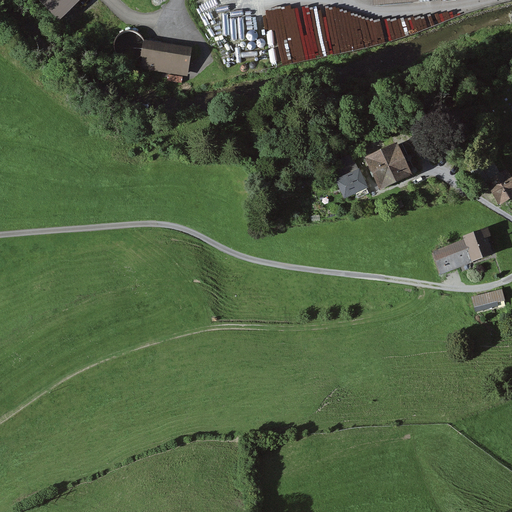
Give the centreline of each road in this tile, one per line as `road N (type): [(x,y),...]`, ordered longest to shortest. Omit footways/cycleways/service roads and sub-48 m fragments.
road 1 (residential): [(511,279),(485,290),(434,289),(251,260),(162,222),(0,235)]
road 2 (track): [(434,289),(412,311),(314,327),(205,325),(113,350),(0,417)]
